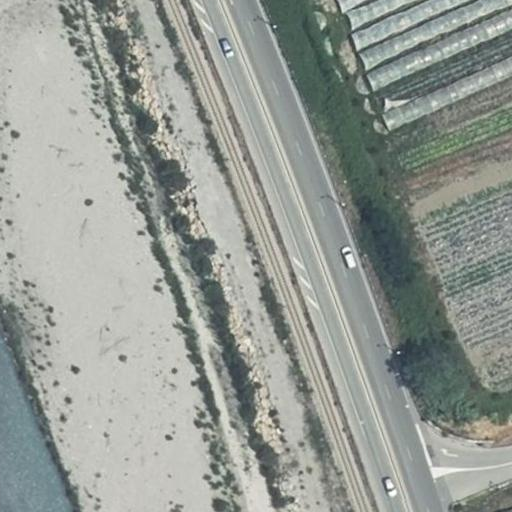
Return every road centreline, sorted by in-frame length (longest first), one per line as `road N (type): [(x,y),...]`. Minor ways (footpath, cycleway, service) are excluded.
road 1 (primary): [(209,0),(310,257),(396,511)]
road 2 (track): [(150,0),(337,511)]
road 3 (primary): [(417,478),(237,0)]
